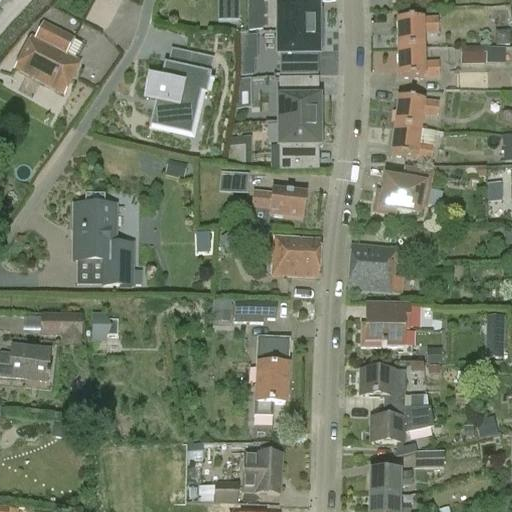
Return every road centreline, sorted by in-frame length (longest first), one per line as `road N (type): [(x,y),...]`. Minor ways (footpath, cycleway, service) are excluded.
road 1 (residential): [(324,511),(331,310),(351,115),(351,0)]
road 2 (unclassified): [(0,247),(130,55),(149,0)]
